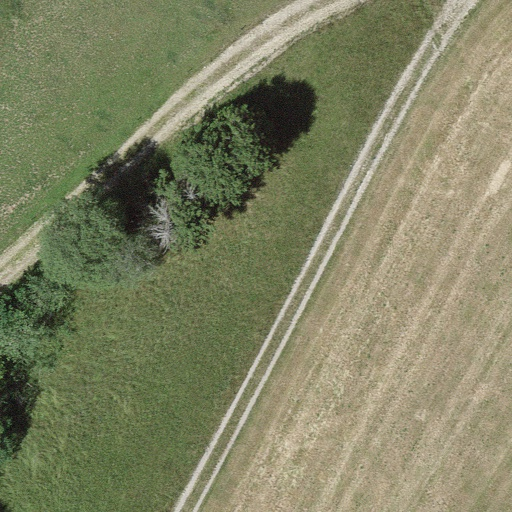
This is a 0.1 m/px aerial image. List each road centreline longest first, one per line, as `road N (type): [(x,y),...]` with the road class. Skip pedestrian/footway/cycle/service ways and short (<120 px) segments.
road 1 (track): [(466,0),(423,62),(178,511)]
road 2 (track): [(335,0),(218,74),(0,282)]
